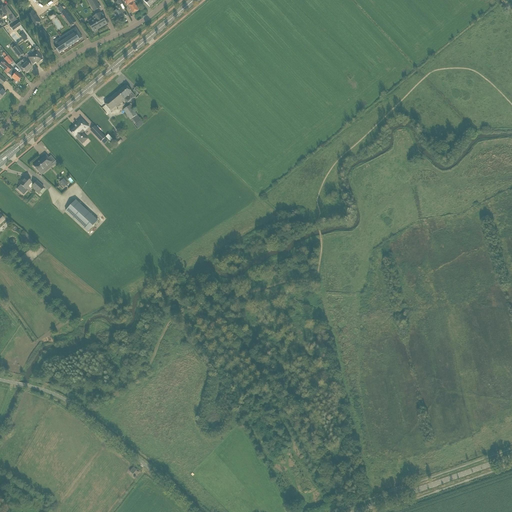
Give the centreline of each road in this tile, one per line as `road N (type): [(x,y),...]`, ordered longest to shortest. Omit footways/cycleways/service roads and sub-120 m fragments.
road 1 (tertiary): [(10,153),(191,2)]
road 2 (unclassified): [(0,131),(31,82),(57,61),(126,30),(167,0)]
road 3 (unclassified): [(28,385),(71,404),(195,511)]
road 4 (unclassified): [(355,511),(511,457)]
